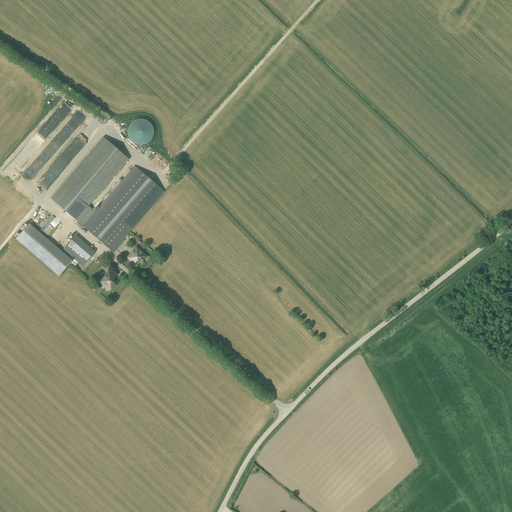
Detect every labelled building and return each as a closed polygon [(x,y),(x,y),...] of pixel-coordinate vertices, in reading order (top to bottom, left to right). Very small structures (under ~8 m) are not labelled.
[(70,116),(73,118),(76,115),(78,118),(83,114),(78,108),(70,116)] [(140,145),(142,145),(144,145),(146,144),(148,143),(150,141),(151,139),(152,137),(153,135),(153,133),(153,131),(153,129),(152,126),(151,124),(150,123),(148,121),(146,120),(144,119),(142,119),(140,119),(137,119),(135,120),(133,121),(131,122),(130,124),(129,126),(128,128),(127,130),(127,132),(127,134),(128,137),(129,139),(130,140),(132,142),(133,143),(135,144),(138,145),(140,145)] [(95,213),(87,206),(127,160),(103,139),(51,199),(112,252),(164,192),(134,166),(95,213)] [(47,147),(51,153),(56,149),(52,144),(47,147)] [(58,276),(72,261),(29,224),(16,239),(58,276)] [(78,263),(82,266),(95,252),(77,235),(62,251),(74,259),(78,263)] [(141,263),(146,256),(143,253),(136,247),(127,258),(134,264),(137,260),(141,263)] [(110,291),(115,284),(111,281),(116,277),(109,271),(99,282),(110,291)]
